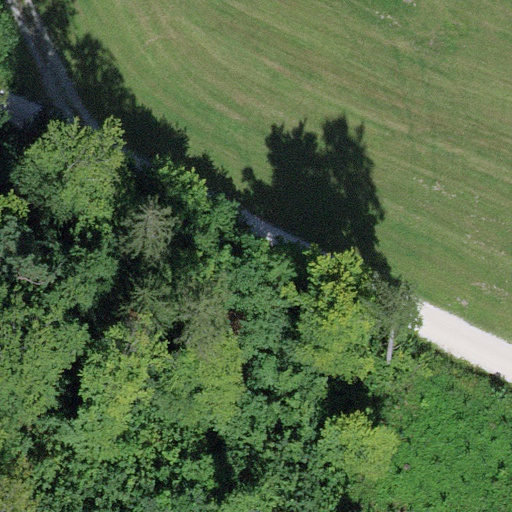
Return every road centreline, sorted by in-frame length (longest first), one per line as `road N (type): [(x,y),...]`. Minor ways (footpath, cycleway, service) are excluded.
road 1 (track): [(0,106),(511,375)]
road 2 (track): [(0,29),(67,142)]
